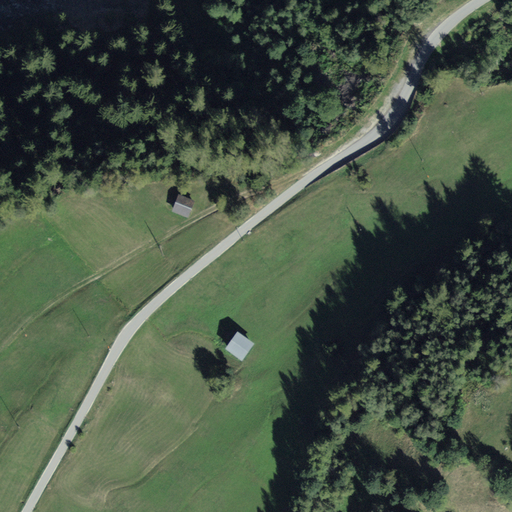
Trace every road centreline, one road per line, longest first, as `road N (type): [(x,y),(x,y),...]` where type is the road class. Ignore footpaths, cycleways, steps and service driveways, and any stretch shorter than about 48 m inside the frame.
road 1 (residential): [(483,0),(437,37),(388,125),(289,194),(127,331),(27,511)]
road 2 (track): [(319,172),(179,226),(69,291),(0,351)]
